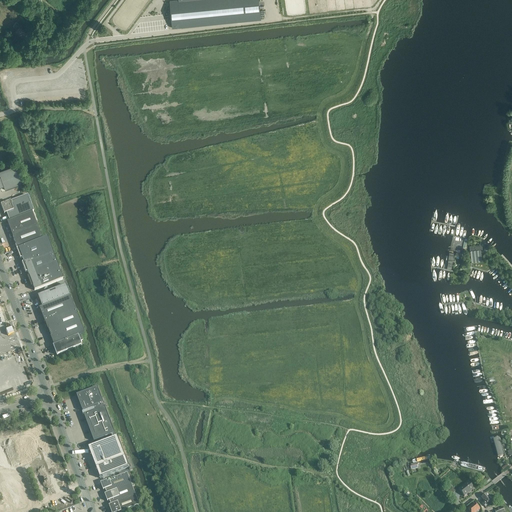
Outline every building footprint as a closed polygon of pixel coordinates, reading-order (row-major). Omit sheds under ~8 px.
[(175,0),(170,1),(172,28),(261,19),(259,0),(175,0)] [(17,25),(18,24),(16,22),(13,26),(17,29),(15,31),(23,37),(26,32),(17,25)] [(0,170),(0,175),(0,176),(3,185),(5,190),(23,183),(16,164),(0,170)] [(13,211),(6,213),(9,221),(32,212),(33,212),(27,195),(10,202),(13,211)] [(10,202),(0,205),(4,214),(6,213),(13,211),(10,202)] [(32,212),(9,221),(7,222),(8,226),(6,227),(8,232),(10,231),(12,236),(37,226),(32,212)] [(37,226),(12,236),(17,249),(42,239),(37,226)] [(16,249),(20,259),(22,258),(23,262),(52,251),(47,238),(42,239),(17,249),(16,249)] [(482,261),(482,259),(481,251),(483,251),(482,244),(480,245),(477,245),(470,246),(470,251),(472,262),(482,261)] [(52,251),(23,262),(21,263),(25,273),(27,272),(29,276),(57,265),(52,251)] [(455,254),(449,253),(447,270),(454,270),(455,254)] [(57,265),(29,276),(27,277),(30,287),(32,286),(34,290),(63,280),(57,265)] [(37,296),(41,307),(69,296),(65,285),(37,296)] [(41,307),(39,308),(44,322),(75,310),(69,296),(41,307)] [(75,310),(44,322),(48,333),(47,333),(49,339),(50,338),(53,345),(76,336),(80,335),(84,334),(75,310)] [(80,335),(76,336),(53,345),(55,349),(54,350),(55,351),(57,355),(80,346),(78,342),(82,341),(80,335)] [(97,388),(77,396),(82,411),(84,411),(84,412),(82,412),(83,415),(85,414),(85,415),(105,408),(103,403),(97,388)] [(105,408),(85,415),(84,416),(94,441),(114,434),(105,408)] [(118,437),(88,448),(100,479),(129,468),(118,437)] [(506,455),(501,437),(492,440),(497,458),(506,455)] [(465,463),(464,467),(485,472),(486,469),(465,463)] [(127,473),(101,483),(103,490),(105,490),(107,494),(131,484),(127,473)] [(495,474),(497,477),(501,481),(503,484),(504,484),(504,483),(502,481),(498,476),(496,473),(495,473),(495,474)] [(474,489),(469,482),(459,490),(464,497),(474,489)] [(131,484),(107,494),(105,494),(107,501),(109,501),(111,505),(136,496),(131,484)] [(443,489),(446,493),(450,498),(452,496),(452,494),(455,491),(453,488),(448,491),(445,487),(443,489)] [(486,494),(481,498),(484,501),(482,503),(485,507),(488,505),(487,504),(488,504),(488,503),(491,500),(486,494)] [(136,496),(111,505),(109,506),(111,511),(119,511),(139,505),(136,496)] [(469,511),(476,511),(480,509),(475,503),(468,509),(469,511)]
